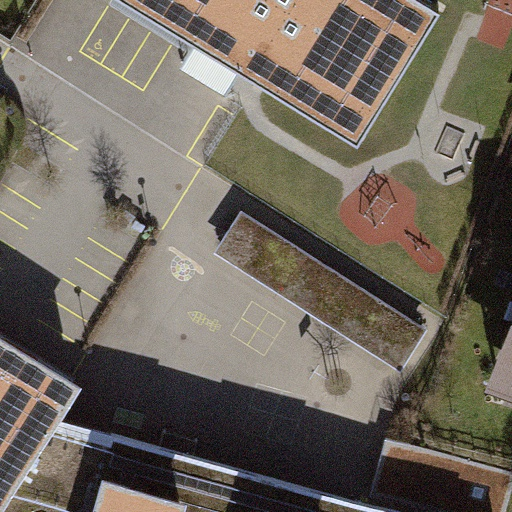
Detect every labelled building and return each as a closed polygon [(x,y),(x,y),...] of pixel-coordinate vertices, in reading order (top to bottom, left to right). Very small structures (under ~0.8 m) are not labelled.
[(435,0),(139,0),(357,133),(438,2),(435,0)] [(410,365),(436,325),(249,206),(223,247),(410,365)] [(511,294),(482,382),(511,392),(511,294)] [(413,511),(58,412),(84,374),(0,325),(0,511),(413,511)] [(401,439),(384,496),(438,511),(446,511),(462,456),(401,439)]
